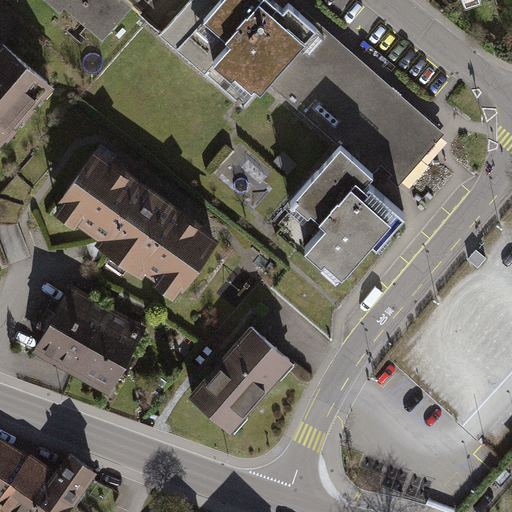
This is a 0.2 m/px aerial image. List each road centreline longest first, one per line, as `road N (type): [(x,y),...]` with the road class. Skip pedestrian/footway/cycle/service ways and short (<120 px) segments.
road 1 (residential): [(511,158),(333,379),(282,505)]
road 2 (tertiary): [(282,505),(0,400)]
road 3 (residential): [(384,0),(511,105)]
